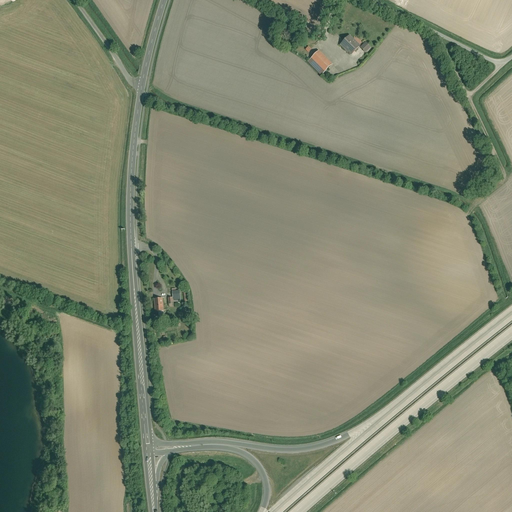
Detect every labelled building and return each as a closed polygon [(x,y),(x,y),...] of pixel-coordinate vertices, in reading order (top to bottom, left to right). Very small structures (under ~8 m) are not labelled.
[(295,39),(307,49),(313,42),(301,32),(295,39)] [(360,48),(349,36),(341,44),(352,56),(360,48)] [(317,51),(308,61),(322,74),(332,64),(317,51)] [(353,91),(362,83),(343,63),(334,71),(353,91)] [(155,301),(155,315),(161,314),(161,307),(163,307),(163,301),(155,301)]
